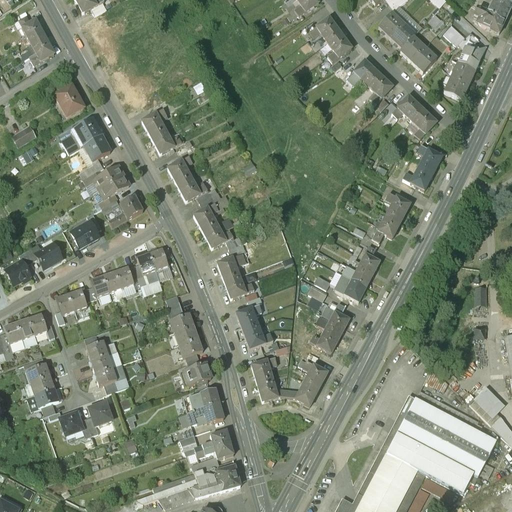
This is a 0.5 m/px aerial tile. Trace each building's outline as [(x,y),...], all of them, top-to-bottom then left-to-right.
[(73,0),(82,17),(97,9),(93,2),(91,0),(73,0)] [(100,0),(96,0),(93,2),(97,9),(104,5),(100,0)] [(318,5),(314,0),(294,0),(300,8),(305,14),(318,5)] [(368,0),(375,8),(386,0),(368,0)] [(445,4),(440,0),(427,0),(439,11),(445,4)] [(482,0),(481,0),(472,0),(468,6),(475,11),(482,0)] [(511,8),(493,0),(486,16),(485,18),(503,26),(511,8)] [(300,8),(293,13),(298,19),(305,14),(300,8)] [(503,26),(485,18),(486,16),(476,11),(472,19),(478,22),(476,25),(477,27),(478,27),(489,32),(490,30),(499,35),(503,26)] [(402,27),(391,16),(378,30),(389,41),(402,27)] [(429,24),(438,33),(446,24),(438,16),(429,24)] [(113,17),(104,22),(108,29),(117,24),(113,17)] [(35,23),(29,26),(26,20),(18,24),(21,30),(26,39),(40,32),(35,23)] [(351,52),(328,21),(315,30),(320,36),(333,55),(338,61),(351,52)] [(104,22),(90,30),(108,64),(122,56),(119,49),(108,29),(104,22)] [(414,38),(402,27),(389,41),(401,52),(412,40),(414,38)] [(458,49),(467,39),(453,27),(444,36),(458,49)] [(315,30),(309,35),(313,41),(320,36),(315,30)] [(43,37),(40,32),(26,39),(30,47),(45,40),(43,37)] [(46,42),(45,40),(30,47),(35,56),(49,48),(46,43),(46,42)] [(424,51),(412,40),(401,52),(399,54),(411,65),(424,51)] [(485,49),(477,41),(473,46),(474,46),(481,53),(485,49)] [(126,46),(119,49),(122,56),(129,52),(126,46)] [(481,53),(474,46),(468,52),(473,54),(471,57),(478,60),(482,54),(481,53)] [(35,56),(28,60),(33,69),(49,61),(48,60),(54,57),(49,48),(35,56)] [(468,52),(464,50),(457,66),(474,74),(478,66),(478,60),(471,57),(473,54),(468,52)] [(424,51),(411,65),(423,76),(436,62),(424,51)] [(333,55),(327,60),(331,66),(338,61),(333,55)] [(33,69),(28,60),(24,63),(29,72),(33,69)] [(371,71),(364,64),(353,76),(358,81),(360,83),(371,71)] [(137,66),(130,70),(134,76),(141,73),(137,66)] [(474,74),(457,66),(450,81),(467,89),(474,74)] [(130,70),(116,78),(134,111),(148,103),(145,97),(134,76),(130,70)] [(371,71),(360,83),(367,89),(378,77),(371,71)] [(353,76),(345,84),(351,89),(358,81),(353,76)] [(378,77),(367,89),(375,97),(381,102),(392,90),(378,77)] [(467,89),(450,81),(443,95),(461,104),(467,89)] [(63,90),(54,95),(55,98),(50,101),(62,123),(83,111),(71,89),(65,92),(63,90)] [(152,93),(145,97),(148,103),(155,99),(152,93)] [(381,102),(375,97),(370,103),(375,108),(381,102)] [(407,100),(397,111),(402,116),(419,132),(425,137),(435,126),(407,100)] [(402,116),(397,111),(391,117),(397,122),(402,116)] [(163,113),(155,117),(159,123),(166,119),(163,113)] [(155,117),(141,124),(160,158),(174,150),(170,144),(159,123),(155,117)] [(92,122),(70,134),(80,152),(84,149),(101,139),(92,122)] [(29,129),(12,140),(17,149),(34,139),(29,129)] [(419,132),(414,138),(419,143),(425,137),(419,132)] [(101,139),(84,149),(88,156),(87,156),(92,165),(109,155),(101,139)] [(177,140),(170,144),(174,150),(181,146),(177,140)] [(66,142),(52,151),(56,159),(71,150),(66,142)] [(427,153),(419,149),(416,156),(423,159),(427,153)] [(413,179),(409,186),(424,193),(441,160),(427,153),(423,159),(413,179)] [(188,160),(181,164),(185,171),(192,167),(188,160)] [(185,171),(181,164),(167,172),(185,205),(200,198),(196,191),(185,171)] [(98,165),(83,174),(87,181),(98,174),(102,172),(98,165)] [(101,180),(93,185),(98,194),(123,180),(117,170),(101,180)] [(87,181),(83,184),(86,189),(93,185),(101,180),(98,174),(87,181)] [(413,179),(406,176),(402,182),(409,186),(413,179)] [(123,180),(98,194),(104,203),(114,197),(128,189),(123,180)] [(203,187),(196,191),(200,198),(207,194),(203,187)] [(208,195),(196,201),(203,213),(207,211),(214,207),(208,195)] [(395,200),(388,196),(384,202),(392,206),(395,200)] [(114,197),(104,203),(107,208),(113,205),(117,202),(114,197)] [(134,200),(119,209),(123,216),(126,223),(127,223),(142,215),(134,200)] [(377,233),(377,234),(384,237),(391,241),(409,207),(395,200),(392,206),(377,233)] [(107,208),(101,212),(104,217),(116,211),(113,205),(107,208)] [(214,207),(207,211),(211,218),(218,214),(214,207)] [(203,213),(193,219),(211,252),(225,244),(222,238),(211,218),(207,211),(203,213)] [(123,216),(108,225),(112,231),(126,223),(123,216)] [(86,220),(89,225),(95,236),(101,232),(92,217),(86,220)] [(89,225),(70,236),(79,252),(98,241),(95,236),(89,225)] [(377,233),(373,241),(379,245),(384,237),(377,234),(377,233)] [(229,234),(222,238),(225,244),(232,240),(229,234)] [(54,246),(35,257),(37,262),(43,271),(62,261),(54,246)] [(376,252),(369,249),(365,256),(365,257),(365,256),(372,260),(376,252)] [(35,257),(31,251),(25,254),(31,265),(37,262),(35,257)] [(161,251),(149,256),(155,273),(167,269),(161,251)] [(31,265),(25,254),(18,258),(21,264),(24,269),(31,265)] [(149,256),(143,258),(143,256),(135,258),(138,268),(142,278),(143,278),(145,277),(149,287),(158,283),(155,273),(149,256)] [(365,257),(351,283),(365,290),(379,264),(372,260),(365,256),(365,257)] [(240,257),(232,260),(236,270),(244,267),(240,257)] [(232,260),(217,266),(231,302),(246,296),(243,289),(236,270),(232,260)] [(24,269),(21,264),(4,273),(13,288),(30,279),(24,269)] [(142,278),(138,268),(133,270),(137,281),(140,290),(146,287),(143,278),(142,278)] [(127,270),(114,274),(120,291),(133,287),(131,283),(128,272),(127,270)] [(133,270),(128,272),(131,283),(137,281),(133,270)] [(114,274),(102,279),(108,295),(120,291),(114,274)] [(102,279),(90,283),(92,290),(95,299),(108,295),(102,279)] [(330,286),(317,279),(313,286),(326,293),(330,286)] [(342,279),(334,293),(343,297),(343,298),(358,306),(366,290),(365,290),(351,283),(342,279)] [(251,286),(243,289),(246,296),(254,293),(251,286)] [(92,290),(86,292),(90,302),(96,300),(95,299),(92,290)] [(325,298),(311,290),(308,297),(322,305),(325,298)] [(488,308),(488,291),(477,290),(476,308),(488,308)] [(80,292),(68,297),(73,313),(86,309),(84,304),(81,293),(80,292)] [(90,302),(86,292),(81,293),(84,304),(90,302)] [(73,313),(68,297),(56,301),(60,314),(61,318),(62,318),(73,313)] [(176,299),(165,303),(167,309),(178,305),(176,299)] [(331,306),(328,312),(325,310),(321,319),(329,324),(344,331),(348,323),(340,318),(344,311),(338,307),(337,309),(331,306)] [(259,307),(251,310),(254,317),(262,314),(259,307)] [(179,308),(168,312),(170,317),(181,313),(179,308)] [(254,317),(251,310),(236,316),(249,352),(264,347),(262,340),(254,317)] [(181,313),(170,317),(172,323),(183,319),(181,313)] [(60,314),(54,316),(58,327),(64,324),(62,318),(61,318),(60,314)] [(172,323),(171,324),(176,336),(193,329),(188,317),(172,323)] [(41,318),(28,323),(34,339),(46,335),(47,335),(45,331),(41,318)] [(28,323),(16,327),(22,344),(34,339),(28,323)] [(320,341),(317,348),(331,355),(344,331),(329,324),(320,341)] [(16,327),(4,331),(6,337),(10,347),(13,355),(24,350),(22,344),(16,327)] [(51,329),(45,331),(47,335),(46,335),(49,342),(55,339),(51,329)] [(193,329),(176,336),(181,348),(198,341),(193,329)] [(6,337),(0,338),(0,339),(4,350),(10,347),(6,337)] [(270,337),(262,340),(264,347),(272,344),(270,337)] [(313,337),(309,344),(317,348),(320,341),(313,337)] [(95,338),(83,342),(86,350),(98,346),(95,338)] [(511,338),(503,340),(511,388),(511,338)] [(198,341),(181,348),(185,360),(196,356),(202,353),(198,341)] [(86,350),(85,350),(90,363),(107,357),(116,354),(113,345),(105,348),(106,349),(105,350),(103,344),(98,346),(86,350)] [(185,360),(184,360),(187,368),(199,364),(196,356),(185,360)] [(107,357),(90,363),(94,376),(112,370),(107,357)] [(268,371),(276,368),(274,361),(266,364),(268,371)] [(42,362),(32,365),(34,371),(44,368),(42,362)] [(187,368),(178,371),(180,377),(201,369),(199,364),(187,368)] [(277,400),(275,393),(268,371),(266,364),(251,368),(261,405),(277,400)] [(312,368),(305,364),(302,371),(309,375),(312,368)] [(44,368),(34,371),(32,365),(22,369),(24,374),(27,373),(32,386),(49,379),(45,367),(44,368)] [(112,370),(94,376),(98,389),(114,384),(124,380),(120,367),(112,370)] [(201,369),(180,377),(185,391),(198,386),(199,389),(207,386),(206,383),(210,381),(205,368),(201,369)] [(298,395),(294,402),(309,409),(327,376),(312,368),(309,375),(298,395)] [(49,379),(32,386),(36,398),(53,392),(49,379)] [(114,384),(103,387),(106,397),(117,393),(114,384)] [(207,388),(196,392),(197,398),(208,394),(209,394),(207,388)] [(53,392),(36,398),(40,410),(51,406),(57,404),(53,392)] [(197,398),(183,402),(187,417),(202,411),(218,406),(215,392),(209,394),(208,394),(197,398)] [(285,393),(275,393),(277,400),(284,401),(285,393)] [(298,395),(288,394),(287,401),(294,402),(298,395)] [(499,420),(477,398),(468,407),(490,429),(499,420)] [(337,511),(353,511),(354,511),(357,511),(385,458),(414,403),(409,401),(352,510),(342,504),(337,511)] [(414,403),(385,458),(424,478),(464,498),(471,487),(472,487),(494,445),(414,403)] [(105,405),(88,411),(91,420),(94,429),(95,429),(111,423),(105,405)] [(51,406),(40,410),(44,420),(48,418),(55,416),(51,406)] [(218,406),(202,411),(207,426),(223,422),(218,406)] [(55,416),(48,418),(49,423),(61,419),(59,414),(55,416)] [(76,415),(59,422),(62,429),(61,430),(62,435),(64,435),(65,438),(82,433),(82,432),(79,424),(76,415)] [(511,430),(502,419),(494,427),(511,445),(511,430)] [(91,420),(85,422),(91,439),(98,436),(95,429),(94,429),(91,420)] [(85,422),(79,424),(82,432),(82,433),(85,441),(91,439),(85,422)] [(226,433),(209,438),(213,450),(229,445),(226,433)] [(193,438),(179,443),(181,449),(195,445),(193,438)] [(229,445),(213,450),(216,462),(233,458),(229,445)] [(405,511),(424,478),(385,458),(357,511),(359,511),(405,511)] [(214,461),(192,469),(194,477),(217,469),(214,461)] [(270,462),(270,463),(269,463),(268,463),(268,464),(268,465),(267,466),(268,467),(271,469),(272,469),(275,464),(274,464),(271,462),(270,461),(270,462)] [(194,477),(152,491),(154,496),(135,502),(137,509),(142,508),(142,507),(157,502),(188,491),(193,500),(194,502),(240,489),(233,464),(217,469),(194,477)] [(188,491),(157,502),(164,511),(170,508),(171,509),(176,505),(176,506),(182,503),(183,504),(188,501),(189,502),(193,500),(188,491)] [(421,511),(430,497),(422,492),(410,511),(421,511)] [(18,511),(0,502),(0,511),(18,511)]
